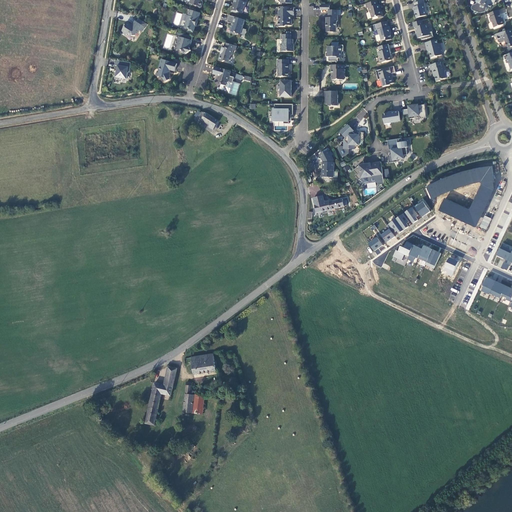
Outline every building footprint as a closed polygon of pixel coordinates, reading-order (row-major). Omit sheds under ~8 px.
[(188,0),(187,4),(188,6),(192,7),(193,8),(197,10),(199,9),(200,4),(199,2),(200,0),(188,0)] [(244,0),(234,0),(234,1),(233,1),(231,8),(230,8),(229,13),(233,14),(235,13),(240,15),(242,8),(244,4),(243,4),(244,0)] [(491,0),(474,0),(473,4),(474,6),(477,8),(477,6),(482,8),(482,10),(487,12),(490,5),(491,5),(493,1),(491,0)] [(374,2),(363,5),(364,10),(365,10),(366,13),(368,14),(369,20),(375,18),(376,20),(381,18),(379,13),(378,13),(377,11),(378,10),(377,6),(375,7),(374,2)] [(411,9),(413,19),(424,17),(420,2),(411,5),(412,8),(411,9)] [(291,9),(277,9),(277,12),(276,12),(276,17),(277,18),(277,22),(276,23),(276,28),(282,29),(284,27),(289,27),(289,21),(288,21),(288,17),(291,17),(291,9)] [(197,14),(186,11),(185,17),(183,16),(181,22),(183,23),(182,29),(186,31),(186,33),(191,34),(192,28),(191,28),(192,25),(194,25),(197,14)] [(327,12),(325,12),(325,19),(323,19),(323,29),(324,29),(324,34),(334,34),(334,23),(335,22),(335,12),(327,12)] [(499,22),(496,13),(486,16),(487,20),(486,20),(488,25),(489,25),(491,31),(501,27),(501,26),(500,23),(499,22)] [(242,22),(226,17),(225,24),(230,25),(230,28),(227,27),(228,33),(227,35),(233,36),(233,35),(238,36),(242,22)] [(127,25),(124,23),(121,28),(122,29),(118,35),(123,38),(124,35),(128,38),(132,37),(133,35),(134,36),(136,32),(139,33),(142,29),(142,28),(144,25),(136,20),(134,23),(132,23),(130,27),(129,27),(127,27),(127,25)] [(418,39),(419,41),(431,39),(429,33),(426,34),(424,26),(420,27),(419,22),(410,24),(411,29),(413,29),(414,35),(413,35),(414,40),(418,39)] [(384,23),(371,27),(372,32),(374,32),(376,36),(377,36),(379,42),(383,41),(384,42),(389,41),(387,33),(388,33),(387,28),(385,28),(384,23)] [(511,43),(511,41),(509,32),(492,37),(494,42),(495,45),(497,46),(502,44),(504,49),(507,48),(508,50),(511,48),(511,44),(511,43)] [(170,49),(173,36),(167,34),(163,47),(170,49)] [(288,36),(278,36),(278,41),(280,41),(280,46),(277,46),(277,53),(291,53),(291,48),(290,48),(290,41),(288,41),(288,36)] [(189,42),(176,38),(174,43),(175,45),(173,50),(174,51),(178,52),(179,54),(183,56),(188,53),(186,49),(187,46),(188,46),(189,42)] [(426,52),(428,59),(439,57),(436,45),(435,45),(434,42),(422,45),(424,52),(426,52)] [(234,48),(222,44),(221,48),(220,48),(218,53),(219,53),(218,56),(217,56),(215,62),(220,64),(222,62),(226,63),(228,57),(229,56),(231,52),(233,52),(234,48)] [(335,44),(330,44),(330,48),(325,48),(325,54),(323,54),(323,58),(326,58),(326,63),(335,63),(335,60),(339,60),(339,54),(340,53),(340,47),(335,47),(335,44)] [(386,46),(376,49),(377,53),(375,53),(376,59),(378,59),(379,64),(389,62),(388,57),(386,46)] [(262,56),(262,52),(260,52),(260,48),(252,47),(251,55),(262,56)] [(511,54),(500,59),(502,63),(504,66),(506,66),(507,71),(509,72),(511,71),(511,54)] [(174,65),(158,61),(155,71),(156,73),(155,78),(159,79),(161,83),(163,83),(166,82),(167,80),(165,76),(166,72),(172,73),(174,65)] [(286,61),(274,61),(274,71),(275,71),(275,78),(286,79),(286,71),(287,71),(287,66),(286,66),(286,61)] [(128,65),(113,62),(112,67),(115,68),(114,72),(115,72),(115,75),(112,74),(111,81),(123,83),(125,75),(127,74),(128,65)] [(432,76),(434,83),(438,82),(438,81),(443,80),(442,73),(443,72),(442,68),(439,69),(437,64),(427,67),(428,72),(429,72),(430,76),(432,76)] [(329,71),(329,77),(327,79),(331,84),(333,81),(337,81),(339,84),(344,79),(341,76),(342,75),(342,67),(328,67),(328,71),(329,71)] [(214,77),(212,82),(215,88),(218,86),(223,87),(224,83),(230,85),(231,79),(227,78),(228,73),(212,68),(210,76),(214,77)] [(387,69),(373,73),(375,81),(378,81),(380,89),(387,87),(387,86),(391,85),(390,79),(388,80),(387,76),(388,75),(387,69)] [(233,81),(240,83),(242,75),(235,73),(233,81)] [(289,82),(278,82),(278,87),(275,87),(275,92),(278,92),(278,99),(288,99),(289,82)] [(335,93),(322,93),(322,98),(322,106),(326,106),(326,108),(335,108),(335,93)] [(290,106),(272,106),(272,110),(270,110),(270,120),(269,120),(269,122),(270,122),(270,124),(276,124),(276,122),(281,122),(281,126),(286,126),(286,123),(288,123),(289,117),(290,117),(290,106)] [(412,107),(406,108),(407,121),(412,120),(412,118),(416,117),(418,120),(424,120),(422,106),(415,107),(415,108),(413,109),(412,107)] [(396,113),(380,116),(382,126),(398,123),(396,113)] [(200,114),(196,120),(212,130),(215,124),(200,114)] [(356,137),(353,137),(350,133),(351,132),(345,126),(338,134),(343,140),(341,142),(341,151),(347,151),(347,147),(356,147),(356,143),(360,143),(361,134),(356,134),(356,137)] [(386,165),(395,164),(395,162),(401,161),(401,157),(405,157),(404,149),(407,149),(406,143),(399,144),(399,140),(385,143),(387,157),(385,157),(386,165)] [(324,153),(316,157),(319,165),(318,175),(317,176),(317,181),(328,182),(329,167),(328,167),(329,164),(324,153)] [(368,168),(364,168),(361,164),(351,172),(354,176),(353,177),(357,182),(360,180),(368,178),(368,180),(374,179),(373,177),(380,176),(379,164),(368,165),(368,168)] [(404,212),(412,223),(432,211),(424,199),(404,212)] [(315,205),(310,206),(312,214),(342,207),(341,205),(347,204),(346,200),(326,204),(326,203),(324,203),(323,200),(314,202),(315,205)] [(402,213),(387,225),(396,235),(411,224),(402,213)] [(479,226),(486,230),(492,219),(485,215),(479,226)] [(380,234),(386,242),(395,236),(389,228),(380,234)] [(376,236),(368,243),(374,251),(383,244),(376,236)] [(435,269),(441,252),(423,245),(422,248),(405,241),(403,247),(399,245),(398,250),(395,250),(392,257),(397,259),(396,262),(404,266),(407,260),(413,262),(415,258),(422,261),(421,264),(435,269)] [(511,250),(510,252),(506,251),(507,244),(501,242),(497,256),(504,258),(501,268),(508,270),(510,263),(511,263),(511,250)] [(471,247),(468,252),(474,255),(477,250),(471,247)] [(441,272),(452,277),(458,261),(448,257),(441,272)] [(511,287),(485,278),(480,291),(500,298),(501,297),(511,301),(509,306),(511,306),(511,287)] [(211,355),(189,358),(191,375),(214,372),(211,355)] [(153,383),(142,423),(151,426),(159,395),(168,397),(175,370),(166,367),(161,385),(153,383)] [(190,384),(184,383),(181,413),(187,414),(187,419),(196,420),(196,415),(201,415),(202,397),(189,396),(190,384)]
